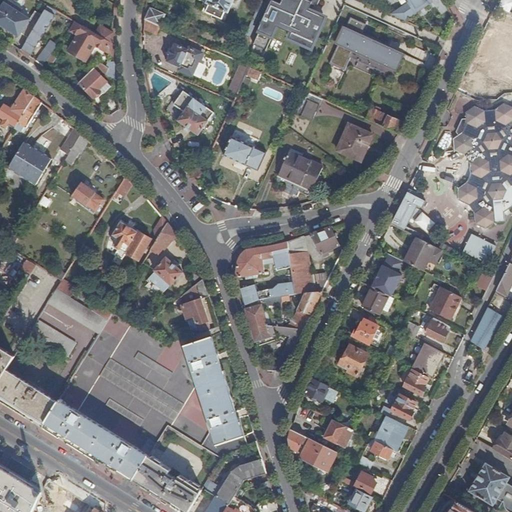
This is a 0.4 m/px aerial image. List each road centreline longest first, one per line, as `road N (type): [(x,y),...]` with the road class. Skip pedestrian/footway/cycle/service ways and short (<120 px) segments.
road 1 (residential): [(271,433),(376,216)]
road 2 (residential): [(376,216),(474,11)]
road 3 (residential): [(207,244),(271,433)]
road 4 (secondary): [(412,511),(511,345)]
road 5 (residential): [(207,244),(341,209),(376,216)]
road 6 (secondary): [(138,511),(0,426)]
road 7 (residential): [(0,54),(124,148)]
road 8 (residential): [(454,388),(458,360),(511,246)]
road 9 (residential): [(124,148),(135,123),(134,0)]
road 10 (residential): [(124,148),(207,244)]
